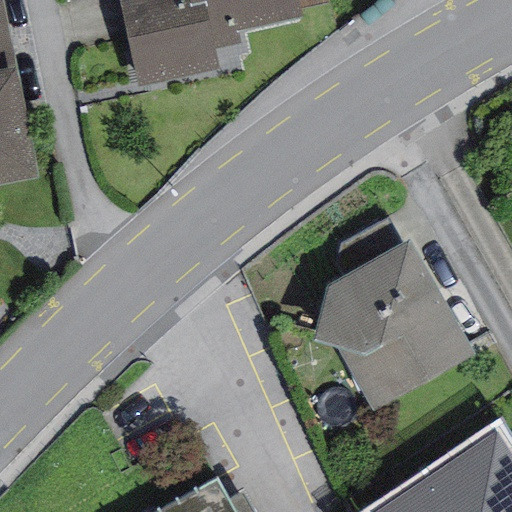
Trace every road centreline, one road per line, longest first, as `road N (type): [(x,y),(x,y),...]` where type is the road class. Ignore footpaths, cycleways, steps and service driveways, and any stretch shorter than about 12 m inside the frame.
road 1 (primary): [(511,18),(391,89),(232,199),(0,419)]
road 2 (unknown): [(190,235),(302,511)]
